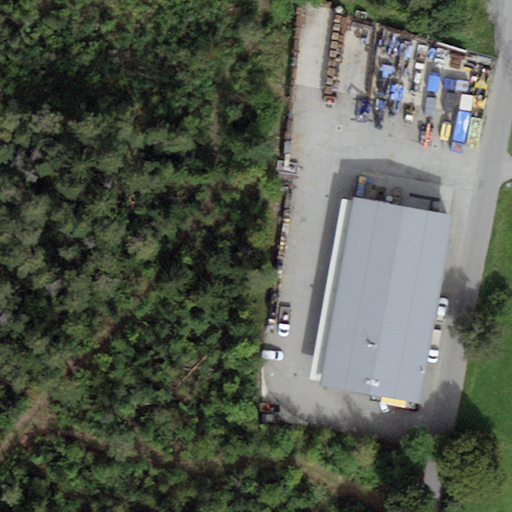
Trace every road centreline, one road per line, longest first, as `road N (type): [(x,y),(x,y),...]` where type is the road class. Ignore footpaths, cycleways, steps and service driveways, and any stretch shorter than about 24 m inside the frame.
road 1 (unclassified): [(490,168),(428,511)]
road 2 (unclassified): [(511,43),(490,168)]
